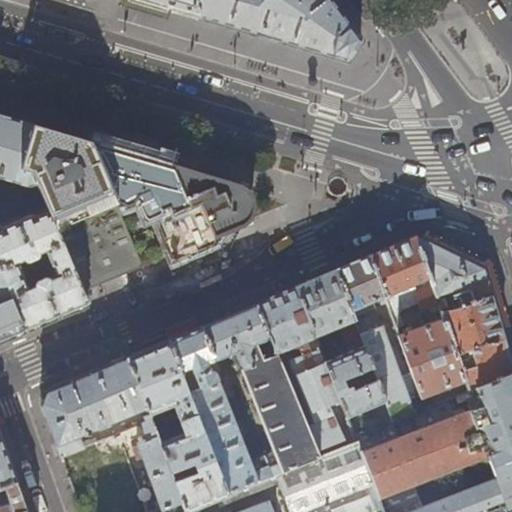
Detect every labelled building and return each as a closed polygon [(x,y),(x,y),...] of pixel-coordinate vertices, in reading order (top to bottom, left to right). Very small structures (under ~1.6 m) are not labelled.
[(140,0),(185,13),(200,18),(192,0),(140,0)] [(330,0),(192,0),(200,18),(268,38),(346,61),(360,41),(330,0)] [(0,113),(0,177),(28,186),(36,183),(31,171),(20,167),(33,124),(25,121),(0,113)] [(80,138),(33,124),(20,167),(31,171),(36,183),(48,211),(55,229),(82,292),(115,278),(145,266),(132,237),(117,203),(89,141),(80,138)] [(244,225),(239,186),(194,172),(133,154),(89,141),(117,203),(120,202),(123,204),(139,198),(141,201),(138,205),(144,216),(147,218),(154,215),(171,255),(172,258),(177,260),(214,245),(215,241),(214,237),(244,225)] [(31,215),(29,215),(3,226),(1,228),(1,230),(0,230),(0,270),(25,329),(63,313),(87,303),(85,297),(82,292),(55,229),(48,211),(33,217),(31,215)] [(162,259),(150,230),(132,237),(145,266),(153,262),(162,259)] [(395,245),(369,256),(384,296),(396,329),(403,326),(398,313),(403,308),(419,302),(421,309),(429,306),(431,313),(441,311),(436,296),(416,238),(415,237),(395,245)] [(451,255),(416,238),(436,296),(454,289),(460,307),(442,313),(444,320),(465,381),(468,391),(511,373),(511,366),(502,334),(482,270),(451,255)] [(355,262),(335,270),(372,367),(376,380),(385,402),(392,421),(426,408),(422,397),(413,372),(399,377),(381,326),(380,326),(371,302),(384,296),(369,256),(355,262)] [(0,339),(25,329),(0,270),(0,339)] [(318,277),(295,287),(314,336),(339,326),(349,352),(324,362),(339,401),(345,418),(385,402),(376,380),(353,390),(351,385),(347,386),(344,378),(372,367),(335,270),(318,277)] [(277,294),(255,304),(278,358),(299,349),(304,355),(290,361),(315,424),(307,427),(319,458),(355,443),(353,437),(351,433),(343,436),(330,405),(339,401),(324,362),(314,336),(295,287),(277,294)] [(227,315),(200,327),(215,360),(236,351),(239,361),(235,362),(237,368),(239,371),(242,370),(274,452),(263,456),(271,477),(319,458),(307,427),(278,358),(255,304),(227,315)] [(399,336),(413,372),(422,397),(465,381),(444,320),(399,336)] [(185,333),(167,340),(228,494),(271,477),(263,456),(250,461),(217,380),(218,380),(215,372),(210,371),(207,363),(215,360),(200,327),(185,333)] [(148,348),(126,357),(148,415),(174,406),(184,434),(159,443),(181,501),(184,511),(185,511),(219,499),(220,504),(277,482),(288,511),(381,511),(355,443),(319,458),(271,477),(228,494),(167,340),(148,348)] [(159,443),(148,415),(126,357),(45,391),(40,402),(52,435),(60,458),(96,442),(95,438),(89,440),(89,439),(81,442),(79,436),(140,410),(145,422),(140,424),(146,440),(136,444),(137,446),(132,448),(136,459),(141,457),(160,509),(181,501),(159,443)] [(511,511),(511,373),(468,391),(426,408),(392,421),(353,437),(355,443),(381,511),(511,511)] [(0,487),(16,481),(5,451),(0,436),(0,487)] [(27,511),(16,481),(0,487),(0,511),(27,511)] [(272,511),(268,501),(239,511),(272,511)]
